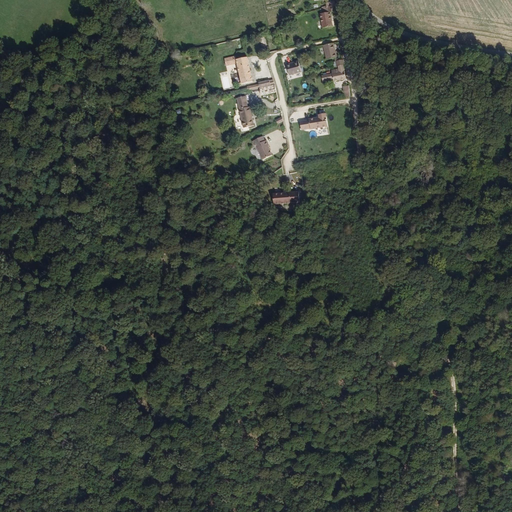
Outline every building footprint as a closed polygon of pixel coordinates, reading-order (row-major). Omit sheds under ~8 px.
[(327,28),(337,25),(334,12),(339,11),(338,5),(330,7),(331,12),(324,14),(327,28)] [(330,59),(340,56),(338,49),(337,49),(336,42),(326,45),(330,59)] [(239,58),(228,60),(230,68),(240,65),(239,58)] [(243,77),(254,74),(250,59),(240,61),(240,65),(243,77)] [(291,75),(303,72),(301,62),(297,62),(297,64),(289,66),(291,75)] [(335,79),(347,76),(345,62),(340,64),(340,66),(336,68),(336,71),(324,74),(325,80),(335,78),(335,79)] [(245,86),(256,84),(254,74),(243,77),(245,86)] [(259,87),(259,90),(271,88),(275,87),(274,83),(270,84),(269,82),(258,85),(259,87)] [(252,107),(250,108),(248,97),(239,100),(242,111),(252,108),(252,107)] [(246,127),(256,125),(252,108),(242,111),(246,127)] [(324,114),(317,115),(317,118),(307,120),(307,121),(298,123),(300,131),(309,129),(309,130),(326,127),(324,114)] [(263,159),(273,155),(266,141),(265,141),(263,136),(253,141),(255,146),(256,145),(263,159)] [(298,204),(297,193),(271,196),(272,206),(298,204)]
